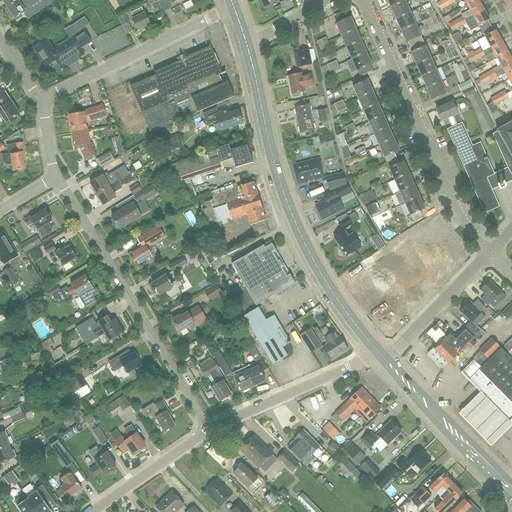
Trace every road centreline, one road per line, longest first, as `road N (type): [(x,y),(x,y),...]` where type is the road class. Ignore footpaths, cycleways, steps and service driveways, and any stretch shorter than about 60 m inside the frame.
road 1 (secondary): [(376,347),(319,276),(291,218),(244,41)]
road 2 (residential): [(207,432),(54,178)]
road 3 (residential): [(488,252),(454,213),(358,0)]
road 4 (residential): [(36,101),(233,10)]
road 5 (residential): [(207,432),(376,347)]
road 6 (secondary): [(511,492),(385,357)]
road 7 (residential): [(385,357),(488,252)]
road 8 (residential): [(92,511),(207,432)]
